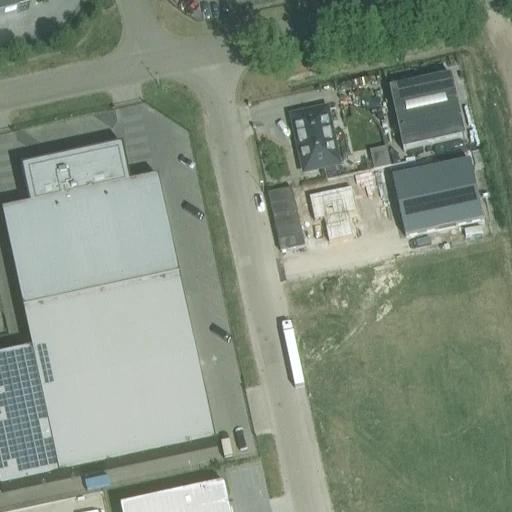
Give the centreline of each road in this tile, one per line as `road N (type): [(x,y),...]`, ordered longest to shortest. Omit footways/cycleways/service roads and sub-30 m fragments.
road 1 (unclassified): [(200,59),(302,511)]
road 2 (unclassified): [(200,59),(477,0)]
road 3 (unclassified): [(0,101),(161,67)]
